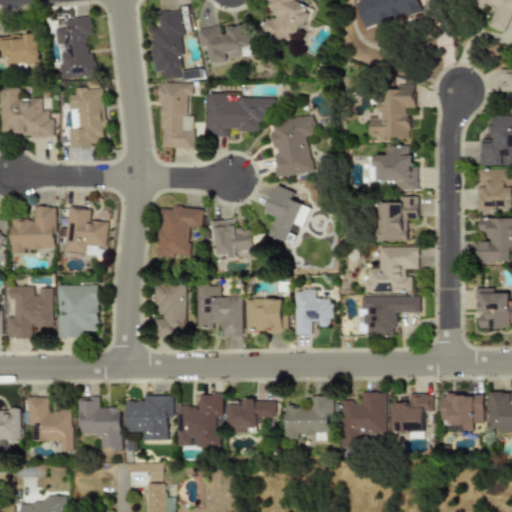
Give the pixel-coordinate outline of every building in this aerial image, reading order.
[(296,45),(312,1),(309,0),(271,0),(269,8),(280,12),(277,20),(267,16),(261,32),(296,45)] [(366,28),(406,13),(408,17),(422,11),(418,0),(360,0),(361,1),(357,3),(366,28)] [(506,32),(511,13),(511,0),(475,0),(473,7),(483,11),(486,3),(496,6),(489,27),(506,32)] [(152,72),(164,71),(164,79),(182,78),(179,11),(158,12),(158,27),(150,27),(152,72)] [(59,78),(94,75),(92,53),(87,53),(86,36),(92,36),(89,16),(63,19),(64,28),(53,29),(55,44),(62,44),(63,53),(57,54),(59,78)] [(198,30),(202,47),(207,46),(210,63),(244,57),(242,48),(252,46),(248,24),(222,29),(221,25),(198,30)] [(0,58),(8,58),(8,64),(38,63),(37,35),(0,35),(0,58)] [(159,148),(193,148),(193,131),(181,131),(181,115),(187,115),(187,95),(192,95),(192,83),(159,83),(159,148)] [(408,137),(408,108),(414,107),(414,85),(397,85),(397,89),(378,89),(378,117),(370,117),(370,138),(408,137)] [(102,88),(74,89),(75,94),(68,95),(69,111),(74,110),(74,123),(71,123),(72,129),(67,129),(68,147),(96,146),(96,137),(104,137),(102,88)] [(0,135),(53,135),(53,118),(48,118),(48,110),(41,110),(41,99),(17,98),(17,89),(0,89),(0,135)] [(273,98),(240,98),(240,101),(228,101),(229,94),(208,94),(207,136),(229,136),(229,130),(259,131),(259,121),(273,122),(273,98)] [(182,116),(182,130),(192,130),(192,116),(182,116)] [(279,176),(312,172),(308,135),(315,134),(313,116),(283,120),(283,124),(273,125),(279,176)] [(479,165),(511,165),(511,156),(511,116),(489,116),(489,139),(479,139),(479,165)] [(417,189),(417,166),(410,166),(410,145),(387,145),(387,155),(375,155),(375,180),(397,180),(397,189),(417,189)] [(507,169),(477,169),(477,211),(501,211),(501,207),(511,207),(511,179),(507,179),(507,169)] [(295,192),(277,185),(266,212),(279,217),(272,235),(287,242),(295,223),(303,226),(311,207),(292,199),(295,192)] [(407,240),(407,219),(418,219),(417,196),(398,196),(398,202),(378,203),(379,241),(407,240)] [(202,209),(159,206),(156,256),(188,258),(190,227),(201,228),(202,209)] [(10,253),(23,253),(23,248),(55,249),(55,207),(33,207),(33,219),(10,219),(10,253)] [(63,251),(84,253),(85,244),(105,246),(107,222),(88,220),(89,209),(67,207),(63,251)] [(478,263),(511,262),(511,242),(511,241),(511,218),(477,218),(478,263)] [(254,252),(252,229),(236,230),(235,219),(213,221),(216,256),(254,252)] [(417,247),(378,247),(378,268),(365,268),(365,292),(410,293),(411,276),(404,276),(404,269),(417,269),(417,247)] [(185,326),(185,284),(153,284),(153,305),(160,305),(160,319),(154,319),(154,326),(185,326)] [(81,337),(81,331),(97,331),(97,285),(56,285),(56,338),(81,337)] [(241,296),(220,296),(220,285),(196,285),(196,327),(221,327),(221,335),(241,335),(241,296)] [(52,288),(38,288),(38,294),(33,294),(33,286),(12,286),(12,317),(7,317),(7,338),(32,338),(32,328),(53,328),(52,288)] [(475,288),(476,312),(478,312),(478,328),(509,328),(508,293),(493,293),(493,288),(475,288)] [(295,290),(295,334),(311,334),(311,324),(331,324),(331,299),(314,299),(314,290),(295,290)] [(419,296),(358,296),(358,334),(394,335),(395,312),(419,312),(419,296)] [(246,299),(246,329),(287,329),(287,315),(282,315),(283,299),(246,299)] [(489,431),(511,430),(511,391),(489,392),(489,431)] [(385,434),(385,393),(360,393),(360,401),(340,401),(341,445),(358,444),(358,434),(385,434)] [(219,447),(219,417),(221,417),(221,394),(198,394),(198,406),(176,406),(176,446),(190,446),(190,439),(196,439),(196,447),(219,447)] [(392,431),(423,432),(423,411),(431,411),(431,394),(408,394),(408,403),(392,403),(392,431)] [(483,423),(482,394),(439,395),(440,428),(462,427),(462,430),(472,430),(472,423),(483,423)] [(142,440),(167,440),(166,418),(172,418),(172,395),(143,396),(143,401),(124,402),(124,432),(141,431),(142,440)] [(284,407),(284,440),(298,440),(298,433),(331,433),(331,396),(309,396),(309,407),(284,407)] [(71,410),(47,410),(47,397),(26,397),(26,424),(31,424),(31,440),(59,440),(59,451),(72,451),(71,410)] [(78,434),(99,434),(99,449),(120,449),(120,407),(98,407),(98,397),(77,397),(78,434)] [(274,418),(275,400),(243,400),(243,403),(228,403),(228,433),(247,433),(247,426),(258,426),(258,417),(274,418)] [(19,409),(0,409),(0,451),(9,451),(9,440),(19,440),(19,409)] [(144,511),(172,511),(172,498),(163,498),(163,484),(145,483),(144,511)] [(18,503),(18,511),(63,511),(64,496),(43,496),(43,503),(18,503)]
